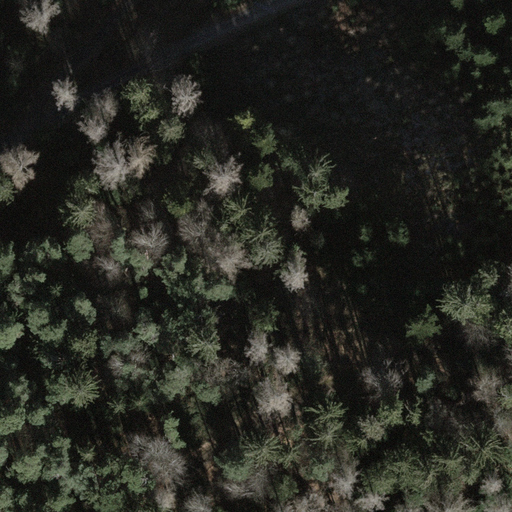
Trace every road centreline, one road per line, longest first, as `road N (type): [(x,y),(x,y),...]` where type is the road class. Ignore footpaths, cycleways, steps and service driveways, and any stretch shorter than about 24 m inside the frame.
road 1 (track): [(511,339),(380,361),(198,472),(177,511)]
road 2 (track): [(285,0),(40,111),(0,146)]
road 3 (track): [(125,0),(40,111)]
